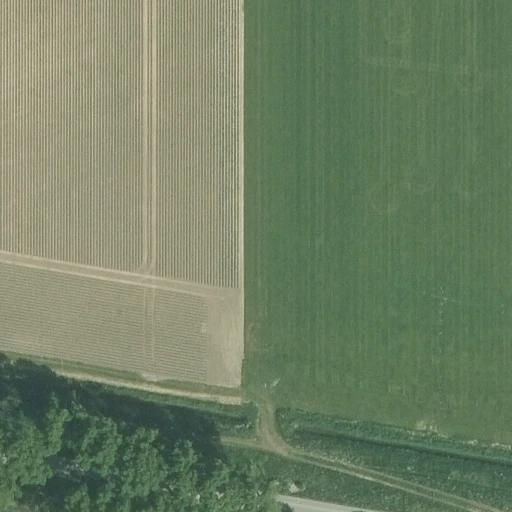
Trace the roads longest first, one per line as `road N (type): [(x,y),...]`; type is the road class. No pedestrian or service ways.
road 1 (track): [(480,511),(320,461),(0,402)]
road 2 (unclassified): [(0,454),(334,511)]
road 3 (track): [(0,424),(139,465),(162,482)]
